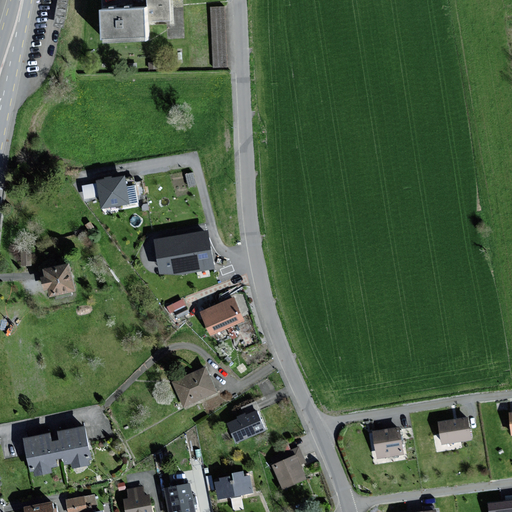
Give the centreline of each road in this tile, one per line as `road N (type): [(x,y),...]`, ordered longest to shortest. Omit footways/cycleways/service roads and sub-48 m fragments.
road 1 (residential): [(315,426),(266,306),(254,248),(237,0)]
road 2 (residential): [(315,426),(511,396)]
road 3 (residential): [(511,483),(349,506)]
